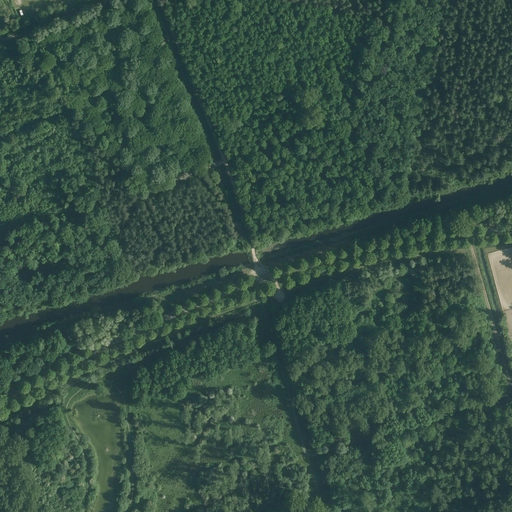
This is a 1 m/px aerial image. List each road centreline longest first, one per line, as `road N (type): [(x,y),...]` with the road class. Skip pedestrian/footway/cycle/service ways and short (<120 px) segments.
road 1 (unknown): [(511,126),(431,170),(403,166),(324,121),(288,131),(138,196),(118,253),(97,273),(0,305)]
road 2 (unclassified): [(0,403),(102,347),(260,280),(359,250),(511,226)]
road 3 (track): [(260,280),(158,0)]
road 4 (track): [(254,283),(307,460)]
road 5 (track): [(467,233),(511,384)]
